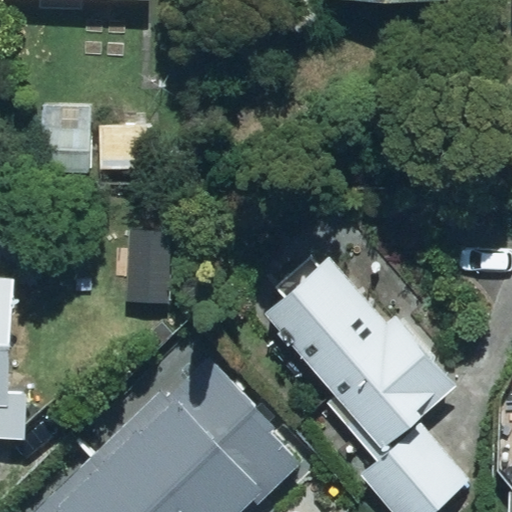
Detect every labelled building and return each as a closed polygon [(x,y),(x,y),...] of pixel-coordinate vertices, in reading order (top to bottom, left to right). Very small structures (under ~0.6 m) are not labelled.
[(100,170),(101,114),(47,113),(46,169),(100,170)] [(101,114),(100,170),(153,171),(154,115),(101,114)] [(463,382),(332,239),(262,302),(337,384),(309,410),(401,511),(436,511),(479,473),(426,415),(463,382)] [(0,433),(31,435),(34,388),(16,387),(25,249),(0,246),(0,433)] [(205,363),(53,511),(257,511),(305,465),(205,363)]
